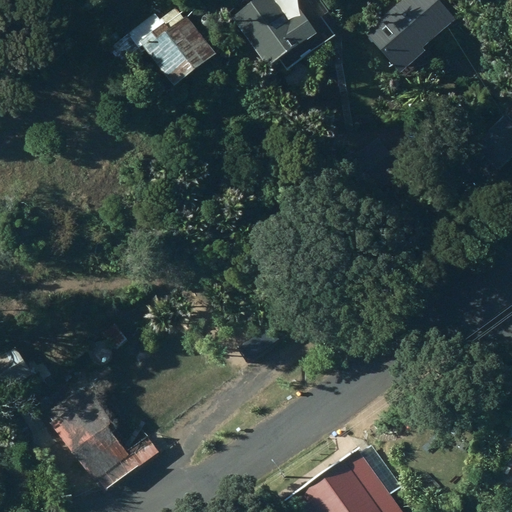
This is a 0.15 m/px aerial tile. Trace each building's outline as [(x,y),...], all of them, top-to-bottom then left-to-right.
[(314,28),(300,8),(287,18),(273,0),(249,0),(230,14),(266,63),(314,28)] [(398,0),(364,29),(398,69),(424,47),(421,45),(454,17),(439,0),(398,0)] [(145,47),(173,82),(213,50),(185,14),(183,16),(177,9),(161,22),(152,12),(109,47),(123,65),(145,47)] [(476,143),(488,155),(476,167),(481,172),(493,160),(499,166),(511,153),(511,119),(505,113),(476,143)] [(102,331),(115,346),(126,337),(113,322),(102,331)] [(49,421),(94,478),(97,476),(108,490),(158,449),(150,439),(133,453),(108,421),(116,414),(93,385),(100,379),(97,374),(85,383),(84,382),(46,412),(52,419),(49,421)] [(401,511),(359,451),(321,477),(287,500),(295,511),(401,511)]
